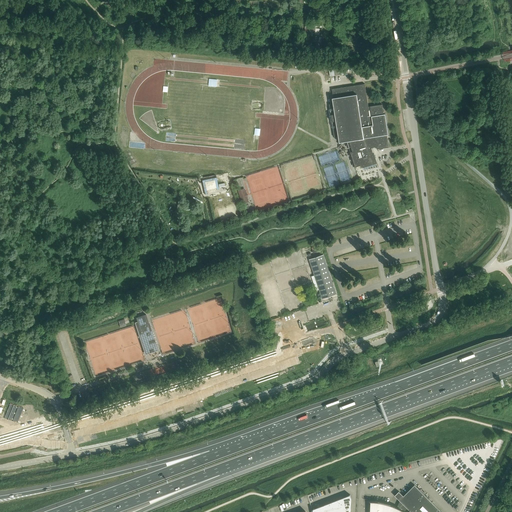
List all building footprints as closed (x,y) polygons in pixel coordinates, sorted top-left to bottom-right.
[(350,74),(349,68),(329,70),(330,76),(350,74)] [(368,103),(365,84),(355,85),(332,89),(333,98),(333,104),(329,104),(334,137),(339,137),(340,142),(349,141),(353,151),(350,152),(355,167),(362,165),(363,168),(377,163),(374,154),(373,154),(371,148),(373,148),(376,147),(377,149),(389,147),(387,135),(388,135),(385,114),(384,114),(382,104),(370,106),(368,107),(368,103)] [(202,190),(216,186),(215,183),(225,181),(223,175),(200,181),(202,190)] [(245,190),(239,191),(243,203),(248,201),(247,197),(248,197),(246,193),(245,190)] [(336,293),(323,255),(309,259),(312,268),(315,277),(316,280),(322,297),(336,293)] [(141,334),(146,349),(156,346),(151,330),(146,314),(136,317),(141,334)] [(456,467),(465,459),(459,452),(450,460),(456,467)] [(400,501),(397,507),(395,506),(392,505),(390,505),(388,504),(386,503),(384,503),(381,502),(379,502),(377,502),(374,501),(372,501),(370,501),(367,501),(365,501),(365,502),(371,502),(370,511),(441,511),(415,485),(404,496),(399,491),(395,495),(400,501)] [(340,511),(346,511),(344,497),(344,499),(338,500),(340,511)] [(338,501),(332,502),(333,511),(340,511),(338,500),(338,501)]
